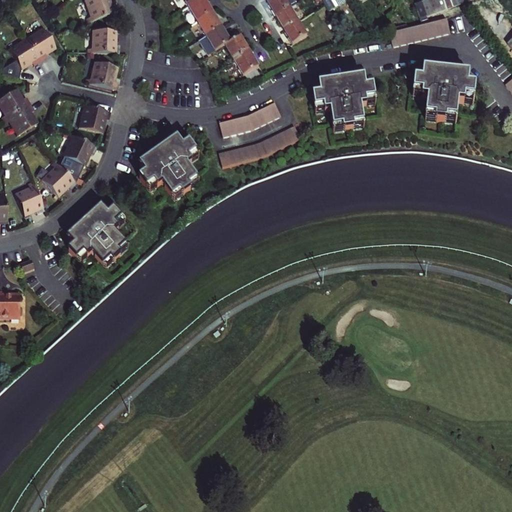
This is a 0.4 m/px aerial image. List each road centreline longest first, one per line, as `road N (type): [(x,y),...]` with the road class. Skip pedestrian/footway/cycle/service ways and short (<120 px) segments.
road 1 (residential): [(127,105),(213,114),(325,68),(449,45),(473,53),(511,106)]
road 2 (residential): [(0,243),(54,225),(95,189),(127,105)]
